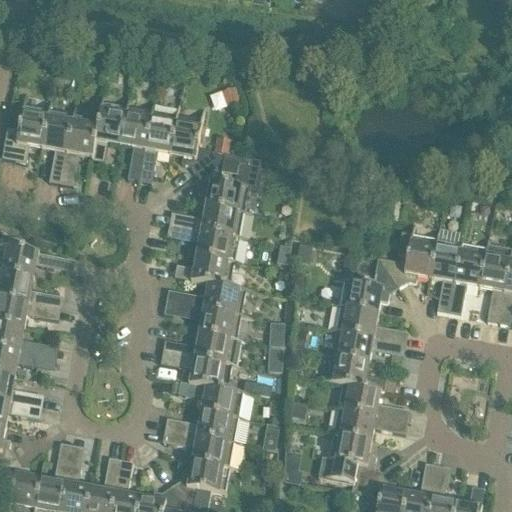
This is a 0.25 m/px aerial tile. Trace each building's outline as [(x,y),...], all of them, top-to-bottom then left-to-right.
[(254,0),(253,8),(264,10),(265,4),(262,0),(254,0)] [(355,0),(354,6),(367,9),(368,0),(355,0)] [(354,10),(351,23),(364,25),(366,13),(354,10)] [(222,96),(227,110),(243,105),(238,90),(222,96)] [(129,184),(140,186),(153,117),(155,107),(130,103),(128,113),(121,150),(135,153),(129,184)] [(103,108),(100,125),(92,162),(92,163),(104,166),(108,148),(121,150),(128,113),(103,108)] [(8,133),(3,161),(26,165),(29,150),(43,153),(50,115),(24,110),(19,135),(8,133)] [(62,188),(74,120),(50,115),(43,153),(56,155),(51,186),(62,188)] [(171,160),(177,122),(153,117),(140,186),(152,188),(157,157),(171,160)] [(92,162),(100,125),(74,120),(62,188),(73,190),(79,159),(92,162)] [(177,122),(171,160),(183,162),(182,169),(188,170),(195,180),(226,159),(229,145),(217,143),(214,157),(198,154),(203,127),(177,122)] [(226,159),(195,180),(202,190),(201,197),(209,199),(206,211),(243,218),(248,192),(255,194),(258,180),(223,173),(226,159)] [(223,173),(258,180),(261,166),(226,159),(223,173)] [(243,218),(206,211),(204,225),(172,219),(170,231),(238,243),(243,218)] [(197,261),(234,267),(238,243),(170,231),(168,242),(200,247),(197,261)] [(392,267),(378,264),(398,293),(408,287),(415,288),(416,281),(430,284),(436,247),(438,236),(415,232),(413,240),(402,238),(397,260),(407,262),(406,269),(392,267)] [(10,241),(8,251),(20,253),(21,244),(10,241)] [(443,286),(437,318),(449,320),(462,251),(436,247),(430,284),(443,286)] [(38,259),(38,257),(20,253),(8,251),(1,250),(0,257),(0,276),(33,283),(36,270),(52,273),(54,262),(38,259)] [(460,322),(466,290),(479,293),(486,256),(462,251),(449,320),(460,322)] [(511,317),(511,254),(511,260),(498,329),(510,331),(511,317)] [(492,296),(486,327),(498,329),(511,260),(486,256),(479,293),(492,296)] [(179,272),(177,283),(208,289),(229,293),(234,267),(197,261),(195,275),(179,272)] [(374,291),(346,286),(341,311),(378,318),(380,304),(388,306),(390,299),(398,293),(378,264),(374,291)] [(0,302),(60,313),(62,302),(31,296),(33,283),(0,276),(0,302)] [(246,296),(229,293),(208,289),(206,303),(190,300),(188,311),(241,321),(246,296)] [(0,327),(24,332),(27,319),(58,324),(60,313),(0,302),(0,327)] [(199,339),(236,346),(241,321),(188,311),(186,322),(202,325),(199,339)] [(336,337),(404,350),(407,338),(375,332),(378,318),(341,311),(336,337)] [(24,332),(0,327),(0,353),(35,360),(37,349),(22,346),(24,332)] [(404,350),(336,337),(332,361),(368,368),(371,356),(402,361),(404,350)] [(165,346),(163,358),(232,370),(237,371),(242,347),(236,346),(199,339),(197,352),(165,346)] [(35,360),(0,353),(0,378),(15,381),(18,368),(33,371),(35,360)] [(232,370),(163,358),(161,368),(193,374),(190,389),(227,396),(232,370)] [(381,396),(383,396),(385,385),(366,381),(368,368),(332,361),(327,385),(343,388),(381,396)] [(267,377),(281,378),(282,367),(268,366),(267,377)] [(0,405),(42,413),(44,401),(13,395),(15,381),(0,378),(0,405)] [(181,388),(180,398),(205,403),(202,417),(239,424),(243,400),(227,396),(190,389),(181,388)] [(338,414),(407,428),(409,416),(378,410),(381,396),(343,388),(338,414)] [(0,430),(6,432),(8,418),(40,424),(42,413),(0,405),(0,430)] [(407,428),(338,414),(334,439),(371,446),(373,434),(405,440),(407,428)] [(239,424),(202,417),(200,430),(168,425),(166,435),(234,448),(239,424)] [(0,474),(15,464),(9,455),(11,447),(3,445),(6,432),(0,430),(0,474)] [(193,466),(229,473),(234,448),(166,435),(164,447),(196,453),(193,466)] [(352,490),(351,498),(381,477),(375,468),(376,461),(368,459),(371,446),(334,439),(329,463),(322,462),(318,483),(352,490)] [(298,475),(302,459),(286,456),(285,487),(301,489),(303,476),(298,475)] [(0,485),(14,488),(9,511),(35,511),(40,484),(28,482),(29,474),(22,472),(15,464),(0,474),(0,485)] [(113,511),(120,482),(122,467),(111,465),(105,496),(91,494),(87,511),(113,511)] [(229,473),(193,466),(190,481),(182,479),(181,486),(172,493),(185,511),(208,511),(212,497),(224,499),(229,473)] [(113,511),(139,511),(141,503),(128,500),(134,469),(122,467),(120,482),(113,511)] [(40,484),(35,511),(62,511),(69,473),(57,470),(54,487),(40,484)] [(426,470),(420,501),(407,499),(404,511),(430,511),(437,472),(426,470)] [(437,472),(430,511),(455,511),(456,508),(443,506),(449,474),(437,472)] [(87,511),(91,494),(78,491),(81,475),(69,473),(62,511),(87,511)] [(379,503),(377,511),(404,511),(407,499),(394,496),(395,489),(388,488),(381,477),(351,498),(379,503)] [(185,511),(172,493),(162,500),(155,498),(154,505),(141,503),(139,511),(185,511)] [(480,511),(484,497),(472,495),(469,511),(456,508),(455,511),(480,511)]
